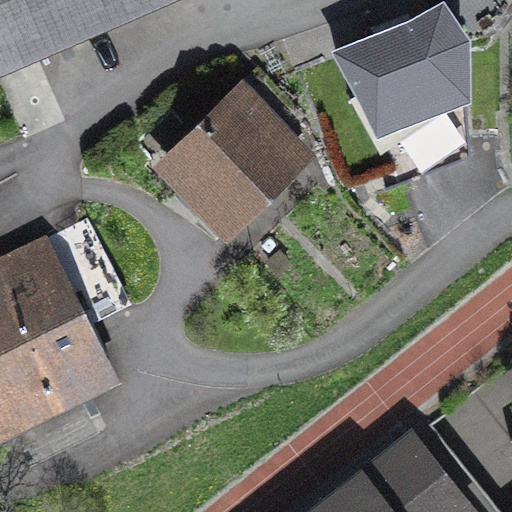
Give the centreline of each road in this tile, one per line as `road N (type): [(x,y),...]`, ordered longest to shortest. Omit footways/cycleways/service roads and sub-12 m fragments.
road 1 (residential): [(511,213),(296,369),(172,379),(109,339),(157,302),(172,243),(123,211),(54,196),(28,152)]
road 2 (residential): [(340,0),(28,152)]
